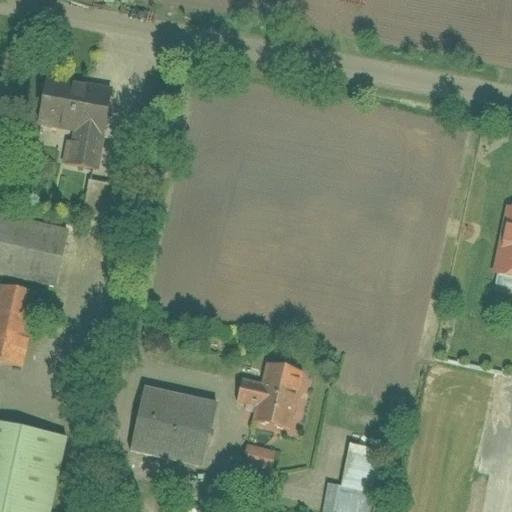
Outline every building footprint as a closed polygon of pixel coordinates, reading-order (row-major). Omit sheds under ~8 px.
[(57,80),(46,132),(75,138),(68,171),(89,176),(96,143),(104,144),(115,92),(57,80)] [(121,192),(88,188),(85,212),(118,216),(121,192)] [(511,211),(508,210),(493,280),(511,284),(511,211)] [(3,225),(0,236),(0,281),(59,296),(72,241),(3,225)] [(0,295),(0,366),(23,372),(39,304),(0,295)] [(260,415),(255,432),(296,444),(313,387),(272,375),(267,392),(240,384),(233,408),(260,415)] [(158,398),(143,460),(208,476),(223,413),(158,398)] [(0,511),(56,511),(69,449),(0,435),(0,511)] [(253,449),(246,473),(273,481),(280,457),(253,449)] [(347,450),(334,511),(369,511),(380,457),(347,450)] [(191,496),(187,511),(223,511),(226,503),(191,496)]
